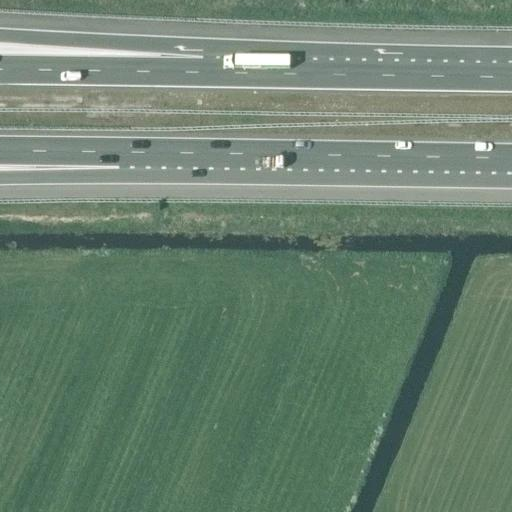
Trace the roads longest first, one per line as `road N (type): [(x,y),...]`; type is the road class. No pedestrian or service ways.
road 1 (motorway): [(117,154),(511,160)]
road 2 (motorway): [(511,78),(203,74)]
road 3 (motorway): [(203,74),(0,39)]
road 4 (motorway): [(203,74),(0,71)]
